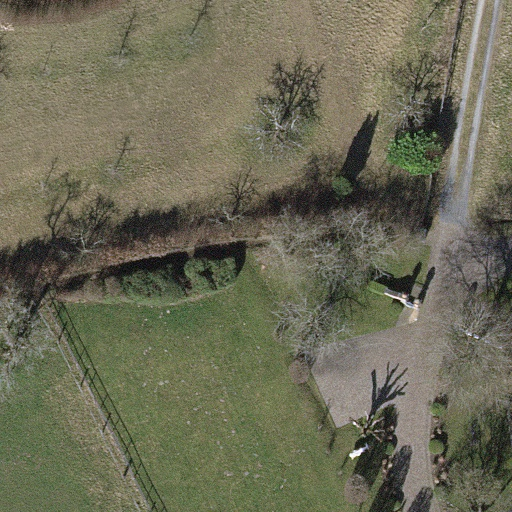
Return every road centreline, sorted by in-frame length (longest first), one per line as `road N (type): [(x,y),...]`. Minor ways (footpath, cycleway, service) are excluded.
road 1 (track): [(490,0),(447,262)]
road 2 (track): [(447,262),(416,427),(424,511)]
